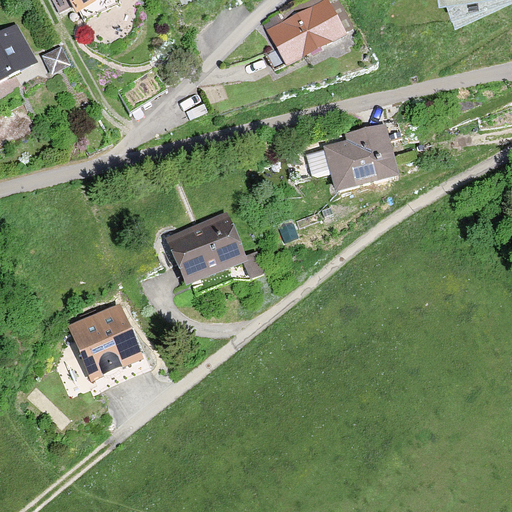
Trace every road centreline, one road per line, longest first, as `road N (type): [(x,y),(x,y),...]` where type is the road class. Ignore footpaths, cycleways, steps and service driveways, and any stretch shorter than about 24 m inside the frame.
road 1 (residential): [(116,439),(383,226),(511,152)]
road 2 (residential): [(511,71),(109,166)]
road 3 (residential): [(109,166),(278,0)]
